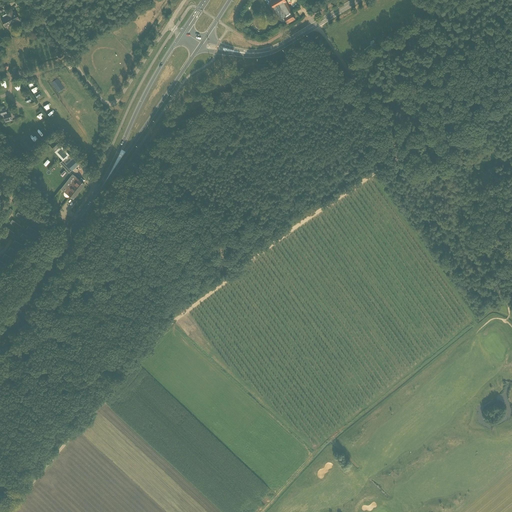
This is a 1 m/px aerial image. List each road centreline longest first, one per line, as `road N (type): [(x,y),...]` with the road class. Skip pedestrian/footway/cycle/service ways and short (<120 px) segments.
road 1 (track): [(397,156),(175,321),(9,511)]
road 2 (unclassified): [(168,25),(111,105),(26,0)]
road 3 (primary): [(0,336),(100,189)]
road 4 (primary): [(182,34),(100,189)]
road 5 (primary): [(100,189),(198,49)]
road 6 (track): [(511,15),(368,102)]
road 7 (track): [(511,89),(437,140),(397,156)]
